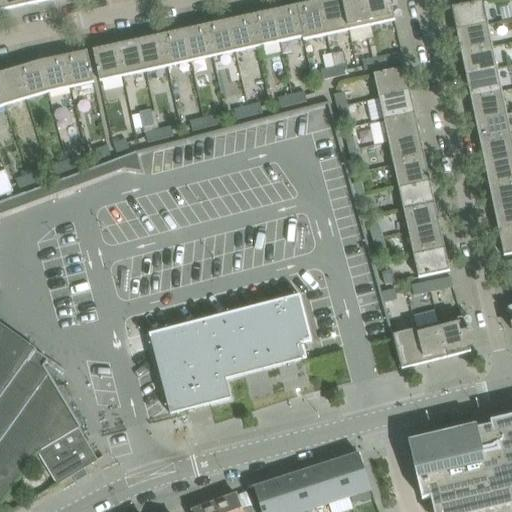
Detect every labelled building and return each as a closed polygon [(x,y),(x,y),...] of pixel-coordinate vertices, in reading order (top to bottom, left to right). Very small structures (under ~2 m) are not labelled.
[(0,0),(0,11),(8,10),(6,0),(0,0)] [(6,0),(8,10),(31,5),(29,0),(6,0)] [(349,31),(342,0),(327,0),(319,2),(327,36),(349,31)] [(366,0),(342,0),(349,31),(372,26),(366,0)] [(395,0),(366,0),(372,26),(394,21),(392,8),(397,7),(395,0)] [(319,2),(297,7),(304,41),(327,36),(319,2)] [(483,2),(462,6),(452,8),(456,31),(487,24),(483,2)] [(304,41),(297,7),(274,12),(281,42),(302,38),(303,41),(304,41)] [(274,12),(251,17),(258,47),(281,42),(274,12)] [(258,47),(251,17),(229,21),(235,52),(258,47)] [(229,21),(206,26),(213,57),(235,52),(229,21)] [(456,31),(461,53),(492,47),(487,24),(456,31)] [(213,57),(206,26),(184,31),(190,62),(213,57)] [(184,31),(161,36),(168,67),(190,62),(184,31)] [(168,67),(161,36),(138,41),(145,72),(168,67)] [(138,41),(116,46),(122,77),(145,72),(138,41)] [(122,77),(116,46),(93,51),(100,82),(122,77)] [(492,47),(461,53),(466,76),(497,70),(492,47)] [(94,83),(87,52),(64,57),(71,88),(94,83)] [(401,53),(382,58),(384,67),(403,63),(401,53)] [(49,93),(71,88),(64,57),(41,62),(49,93)] [(364,71),(384,67),(382,58),(362,62),(364,71)] [(49,93),(41,62),(18,69),(27,99),(49,93)] [(347,65),(333,68),(335,78),(349,75),(347,65)] [(323,80),(335,78),(333,68),(320,71),(322,80),(323,80)] [(0,88),(6,105),(27,99),(18,69),(0,74),(0,88)] [(374,76),(379,98),(410,91),(405,69),(374,76)] [(466,76),(471,99),(502,92),(497,70),(466,76)] [(415,114),(410,91),(379,98),(384,121),(415,114)] [(502,92),(471,99),(475,121),(506,115),(502,92)] [(304,93),(291,96),(294,105),(307,102),(304,93)] [(334,95),(337,108),(346,106),(343,93),(334,95)] [(294,105),(291,96),(278,99),(281,109),(294,105)] [(260,104),(247,107),(249,117),(262,114),(260,104)] [(350,119),(346,106),(337,108),(341,121),(350,119)] [(249,117),(247,107),(234,111),(236,120),(249,117)] [(150,108),(138,111),(142,128),(153,125),(150,108)] [(415,114),(384,121),(389,143),(420,136),(415,114)] [(475,121),(480,144),(511,137),(506,115),(475,121)] [(216,116),(202,119),(205,128),(218,125),(216,116)] [(205,128),(202,119),(189,122),(192,132),(205,128)] [(171,127),(158,130),(161,140),(174,136),(171,127)] [(161,140),(158,130),(145,134),(147,143),(161,140)] [(424,159),(420,136),(389,143),(394,166),(424,159)] [(346,139),(349,152),(358,150),(355,137),(346,139)] [(511,141),(511,137),(480,144),(485,166),(511,160),(511,141)] [(129,149),(126,140),(113,144),(116,153),(129,149)] [(95,151),(98,160),(111,155),(107,146),(95,151)] [(362,163),(358,150),(349,152),(353,165),(362,163)] [(318,158),(349,263),(369,257),(338,152),(318,158)] [(141,173),(135,153),(0,202),(0,216),(124,171),(141,173)] [(79,157),(66,162),(69,171),(82,166),(79,157)] [(424,159),(394,166),(399,188),(429,182),(424,159)] [(511,160),(485,166),(490,189),(511,184),(511,160)] [(69,171),(66,162),(53,166),(57,175),(69,171)] [(5,171),(0,173),(0,196),(13,192),(5,171)] [(41,171),(28,176),(32,185),(44,180),(41,171)] [(32,185),(28,176),(16,180),(19,189),(32,185)] [(434,204),(429,182),(399,188),(404,211),(434,204)] [(352,185),(355,198),(365,195),(361,183),(358,183),(352,185)] [(511,184),(490,189),(494,211),(511,207),(511,184)] [(368,208),(365,195),(355,198),(359,211),(365,209),(368,208)] [(434,204),(404,211),(409,233),(439,227),(434,204)] [(511,207),(494,211),(499,234),(511,231),(511,207)] [(373,241),(383,239),(379,226),(370,228),(373,241)] [(439,227),(409,233),(414,256),(444,249),(439,227)] [(511,231),(499,234),(504,257),(511,254),(511,231)] [(386,252),(383,239),(373,241),(377,254),(386,252)] [(449,272),(444,249),(414,256),(418,278),(449,272)] [(391,270),(382,273),(385,286),(395,283),(391,270)] [(434,291),(453,287),(451,278),(431,282),(434,291)] [(414,296),(434,291),(431,282),(412,286),(414,296)] [(381,293),(384,302),(397,299),(395,290),(381,293)] [(294,298),(181,328),(149,336),(170,415),(230,400),(225,380),(303,360),(308,359),(294,298)] [(439,325),(448,358),(470,352),(469,346),(474,345),(470,330),(465,332),(462,319),(439,325)] [(0,399),(36,350),(0,324),(0,399)] [(416,330),(425,364),(448,358),(439,325),(416,330)] [(393,336),(402,370),(425,364),(416,330),(393,336)] [(0,503),(35,455),(38,453),(58,486),(72,477),(76,483),(88,476),(84,470),(104,458),(103,457),(97,460),(78,429),(80,428),(56,388),(56,383),(60,386),(61,385),(41,371),(48,361),(36,352),(37,351),(36,350),(0,399),(0,503)] [(476,426),(408,442),(422,501),(430,498),(433,511),(488,511),(511,506),(511,417),(490,423),(492,430),(478,433),(476,426)] [(358,455),(337,462),(349,499),(370,492),(358,455)] [(337,462),(316,468),(328,505),(349,499),(337,462)] [(295,475),(307,511),(328,505),(316,468),(295,475)] [(295,475),(274,482),(283,511),(306,511),(307,511),(295,475)] [(283,511),(274,482),(253,488),(260,511),(283,511)] [(254,511),(252,508),(242,511),(236,495),(215,503),(218,511),(254,511)] [(218,511),(215,503),(192,511),(218,511)]
